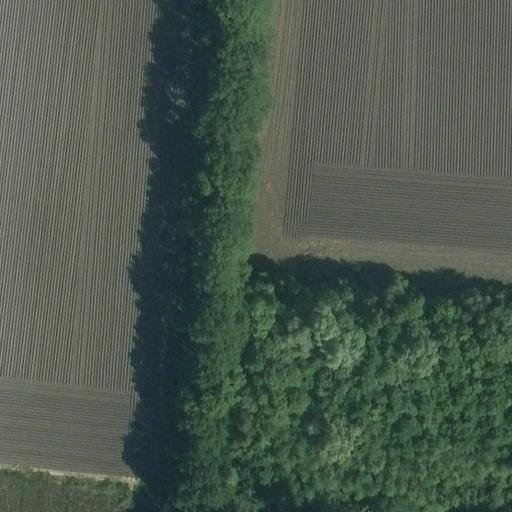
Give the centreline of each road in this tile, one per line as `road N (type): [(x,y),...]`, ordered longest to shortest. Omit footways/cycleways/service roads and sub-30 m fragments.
road 1 (track): [(226,0),(203,294)]
road 2 (track): [(186,511),(203,294)]
